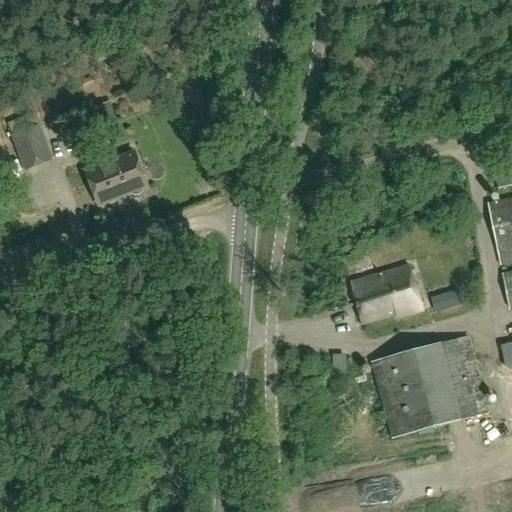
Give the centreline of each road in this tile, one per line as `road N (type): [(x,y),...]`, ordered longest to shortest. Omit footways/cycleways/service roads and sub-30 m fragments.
road 1 (primary): [(225,511),(248,187)]
road 2 (unclassified): [(248,187),(288,185),(511,129)]
road 3 (track): [(0,294),(245,213)]
road 4 (primary): [(248,187),(262,0)]
